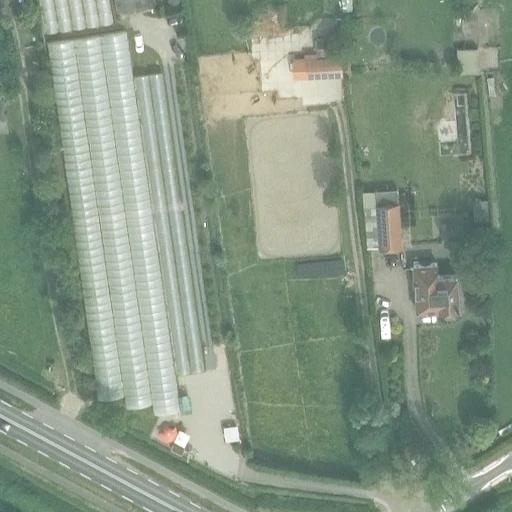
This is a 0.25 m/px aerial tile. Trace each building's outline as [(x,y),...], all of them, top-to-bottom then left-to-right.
[(115,0),(117,9),(152,4),(161,2),(161,0),(115,0)] [(350,0),(340,0),(341,11),(351,10),(350,0)] [(255,35),(265,33),(259,13),(249,16),(255,35)] [(316,56),(342,54),(340,36),(315,37),(316,56)] [(70,56),(48,60),(66,166),(87,162),(83,135),(126,128),(125,121),(83,128),(78,102),(81,101),(79,87),(86,86),(84,76),(92,74),(91,64),(81,66),(79,59),(92,57),(89,42),(68,46),(70,56)] [(476,46),(457,47),(458,73),(477,72),(476,46)] [(303,58),(292,59),(292,78),(304,78),(342,77),(341,61),(340,55),(315,56),(315,53),(303,53),(303,58)] [(397,188),(361,190),(364,246),(379,245),(379,247),(401,246),(398,202),(397,188)] [(487,198),(473,199),(474,219),(488,218),(487,198)] [(88,312),(90,388),(123,388),(123,398),(150,398),(150,406),(174,405),(173,360),(191,360),(190,318),(166,318),(160,304),(149,304),(127,312),(128,314),(110,314),(99,286),(97,286),(97,272),(85,241),(77,241),(78,287),(88,283),(88,297),(90,303),(85,305),(88,312)] [(452,314),(457,310),(458,310),(455,274),(437,276),(436,262),(413,264),(416,310),(438,308),(439,312),(439,311),(445,315),(452,314)] [(161,437),(177,429),(172,418),(155,426),(161,437)] [(224,425),(226,437),(236,435),(234,423),(224,425)]
